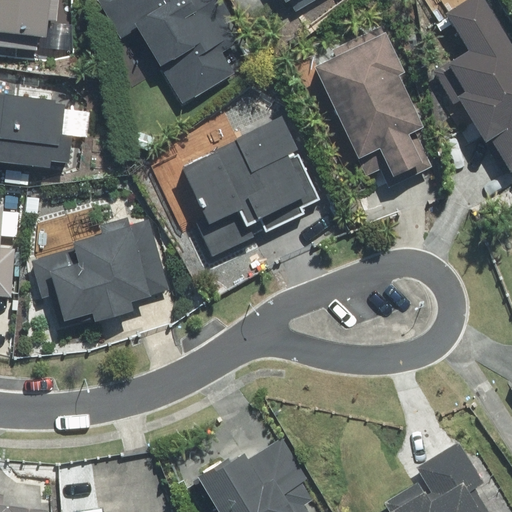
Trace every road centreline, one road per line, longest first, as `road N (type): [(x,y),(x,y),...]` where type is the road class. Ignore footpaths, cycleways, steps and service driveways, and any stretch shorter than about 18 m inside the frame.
road 1 (residential): [(263,335),(162,385),(55,411),(0,410)]
road 2 (residential): [(441,282),(452,314),(444,332),(407,358),(351,359),(263,335)]
road 3 (residential): [(263,335),(300,297),(388,262),(428,266),(441,282)]
